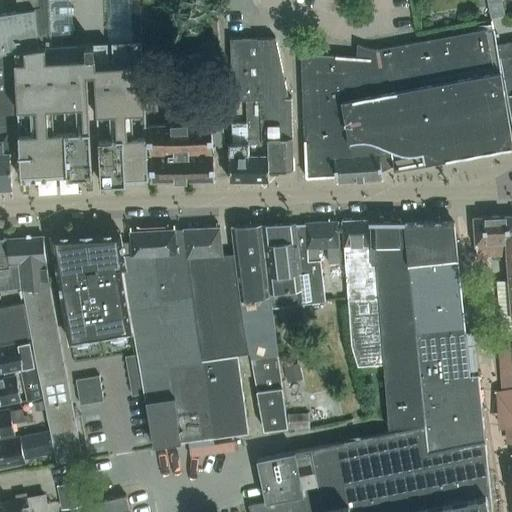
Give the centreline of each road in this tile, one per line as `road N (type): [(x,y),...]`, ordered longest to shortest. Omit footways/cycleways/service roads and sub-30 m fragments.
road 1 (residential): [(0,209),(511,189)]
road 2 (unknown): [(168,511),(91,357)]
